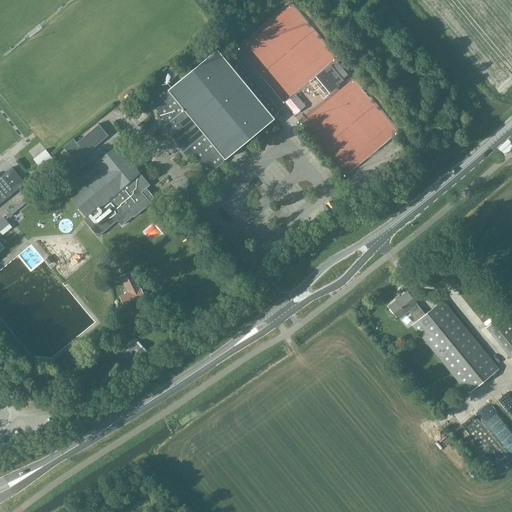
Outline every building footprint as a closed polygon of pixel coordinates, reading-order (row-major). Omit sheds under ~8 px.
[(273,116),(280,111),(233,53),(226,59),(217,49),(169,89),(165,84),(145,100),(152,108),(154,107),(167,123),(163,127),(183,152),(188,148),(202,166),(201,167),(207,175),(227,159),(226,157),(274,118),(273,116)] [(331,65),(318,76),(324,83),(330,91),(344,80),(343,78),(348,74),(337,62),(332,66),(331,65)] [(163,75),(166,79),(173,74),(169,70),(163,75)] [(284,103),(288,107),(295,115),(305,106),(295,94),(288,100),(284,103)] [(81,167),(91,159),(86,153),(108,135),(99,124),(77,142),(74,138),(63,147),(68,153),(59,161),(72,176),(82,168),(81,167)] [(150,185),(140,172),(117,145),(64,189),(69,196),(86,216),(83,219),(98,236),(117,220),(121,225),(133,216),(134,217),(151,203),(141,192),(150,185)] [(50,155),(37,165),(41,170),(54,160),(51,156),(50,155)] [(0,203),(25,183),(12,168),(0,177),(0,176),(0,203)] [(28,196),(6,214),(10,218),(13,216),(12,214),(28,201),(29,202),(31,200),(28,196)] [(4,217),(0,220),(0,231),(9,223),(4,217)] [(45,259),(50,265),(54,261),(49,255),(45,259)] [(119,296),(125,306),(145,297),(140,286),(139,286),(131,271),(121,276),(128,291),(119,296)] [(425,314),(420,309),(416,304),(417,303),(407,292),(389,307),(398,318),(407,311),(416,321),(412,325),(469,395),(500,370),(442,300),(425,314)] [(504,312),(486,327),(511,358),(511,357),(511,322),(504,312)] [(138,341),(126,353),(137,363),(148,352),(138,341)]
